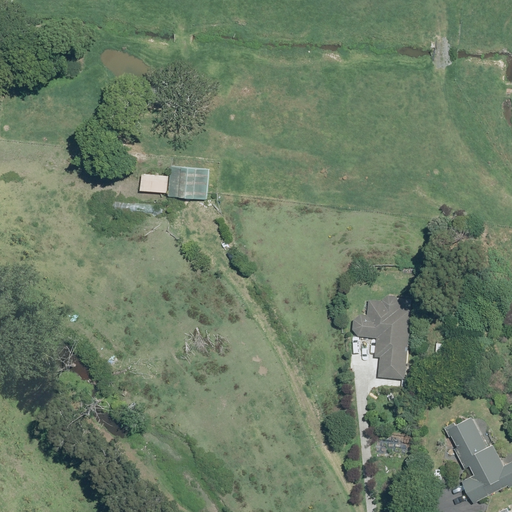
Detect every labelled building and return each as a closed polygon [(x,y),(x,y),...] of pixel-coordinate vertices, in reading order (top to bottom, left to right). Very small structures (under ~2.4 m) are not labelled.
[(211,165),(170,162),(168,193),(209,196),(211,165)] [(166,171),(142,171),(142,190),(166,191),(166,171)] [(161,203),(114,201),(113,211),(161,213),(161,203)] [(408,380),(414,312),(403,311),(403,305),(399,299),(391,299),(386,301),(373,301),(372,317),(364,317),(358,322),(357,330),(361,338),(377,340),(376,360),(382,361),(380,378),(408,380)] [(457,346),(440,345),(439,361),(456,362),(457,346)] [(476,421),(459,430),(456,425),(449,429),(453,437),(456,436),(461,448),(455,450),(466,472),(472,469),(476,477),(464,483),(474,505),(511,484),(511,464),(508,467),(498,448),(491,452),(476,421)]
